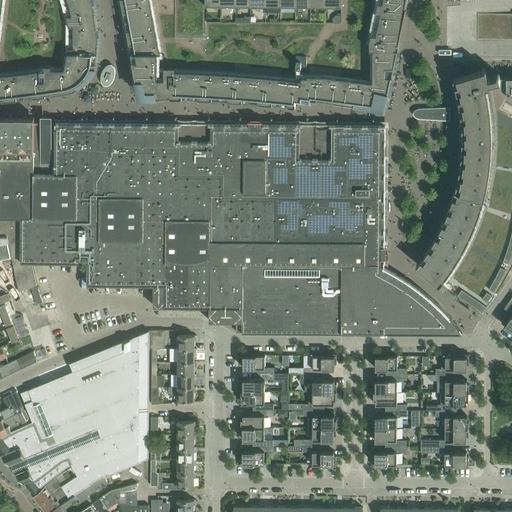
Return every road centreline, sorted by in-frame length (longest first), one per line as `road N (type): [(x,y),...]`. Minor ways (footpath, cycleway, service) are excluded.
road 1 (residential): [(0,385),(149,323),(203,323),(220,338)]
road 2 (unknown): [(291,27),(112,25)]
road 3 (residential): [(218,483),(220,338)]
road 4 (residential): [(355,340),(354,483)]
road 5 (residential): [(496,348),(488,361),(487,484)]
road 6 (residential): [(218,483),(354,483)]
road 7 (residential): [(220,338),(355,340)]
road 8 (residential): [(354,483),(487,484)]
road 9 (residential): [(355,340),(487,342)]
